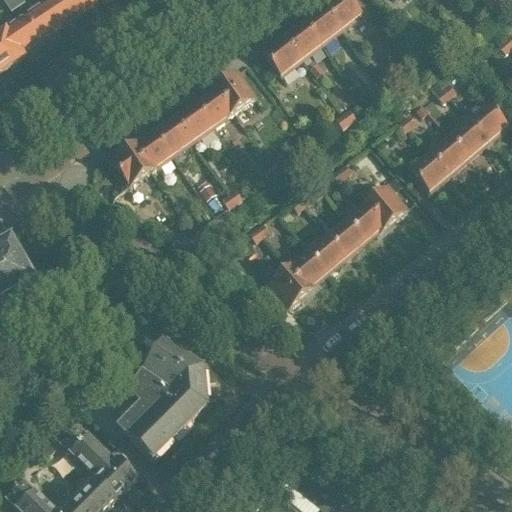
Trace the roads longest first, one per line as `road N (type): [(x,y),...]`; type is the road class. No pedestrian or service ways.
road 1 (residential): [(301,378),(65,218),(29,180)]
road 2 (tertiary): [(29,180),(286,0)]
road 3 (residential): [(511,204),(301,378)]
road 4 (tertiary): [(210,0),(5,142)]
road 5 (residential): [(494,511),(301,378)]
road 6 (residential): [(301,378),(169,511)]
